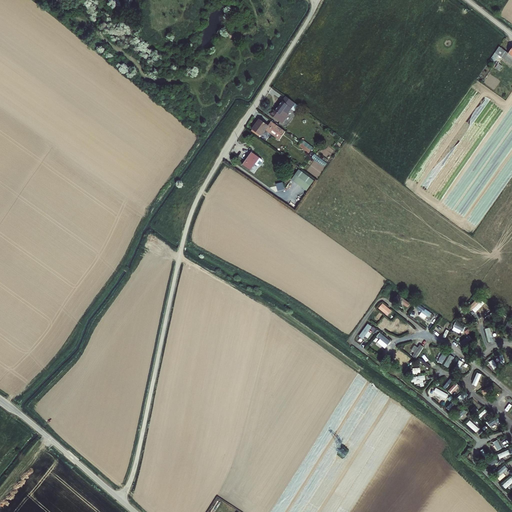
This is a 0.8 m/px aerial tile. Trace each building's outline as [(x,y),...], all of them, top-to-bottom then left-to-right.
[(500,45),(491,57),(495,60),(500,53),(505,57),(509,52),(500,45)] [(294,102),(286,96),(277,108),(276,109),(275,108),(272,112),(284,120),(291,111),(289,110),(293,105),(292,104),(294,102)] [(288,128),(273,118),(270,122),(262,117),(255,127),(264,133),(269,126),(275,130),(270,137),(274,140),(281,130),(285,132),(288,128)] [(308,153),(312,147),(303,140),(299,146),(308,153)] [(265,160),(254,151),(247,160),(259,169),(265,160)] [(312,158),(321,165),(319,168),(322,170),(327,163),(315,154),(312,158)] [(299,168),(291,179),(306,190),(314,180),(299,168)] [(277,191),(284,189),(281,183),(275,186),(277,191)] [(394,299),(408,307),(411,302),(397,294),(394,299)] [(382,303),(378,308),(388,316),(392,310),(382,303)] [(421,312),(419,315),(424,319),(426,316),(428,317),(431,312),(419,303),(415,308),(421,312)] [(476,306),(474,308),(471,304),(467,307),(475,317),(481,312),(476,306)] [(374,318),(378,321),(382,315),(378,312),(374,318)] [(397,317),(386,329),(390,333),(401,321),(397,317)] [(384,318),(377,326),(382,331),(390,322),(384,318)] [(452,330),(462,334),(466,326),(455,322),(452,330)] [(387,344),(391,340),(378,330),(374,335),(387,344)] [(468,347),(476,342),(474,339),(466,344),(468,347)] [(474,347),(478,351),(482,348),(479,343),(474,347)] [(419,344),(418,347),(414,345),(411,351),(414,352),(412,357),(416,359),(423,346),(419,344)] [(409,362),(411,358),(398,349),(395,354),(409,362)] [(443,363),(447,353),(443,351),(439,361),(443,363)] [(449,366),(454,354),(450,352),(445,365),(449,366)] [(455,369),(460,371),(464,363),(459,361),(455,369)] [(459,386),(450,378),(443,386),(452,394),(459,386)] [(436,388),(433,395),(446,400),(449,394),(436,388)] [(462,401),(468,394),(464,391),(458,398),(462,401)] [(446,407),(449,410),(456,404),(453,401),(446,407)] [(463,408),(454,415),(457,419),(466,412),(463,408)] [(488,421),(494,431),(499,428),(493,418),(488,421)] [(470,420),(466,424),(476,432),(479,429),(470,420)] [(499,458),(511,454),(510,449),(498,453),(499,458)] [(495,474),(500,478),(505,473),(501,468),(495,474)] [(511,476),(502,485),(506,489),(511,482),(511,476)]
